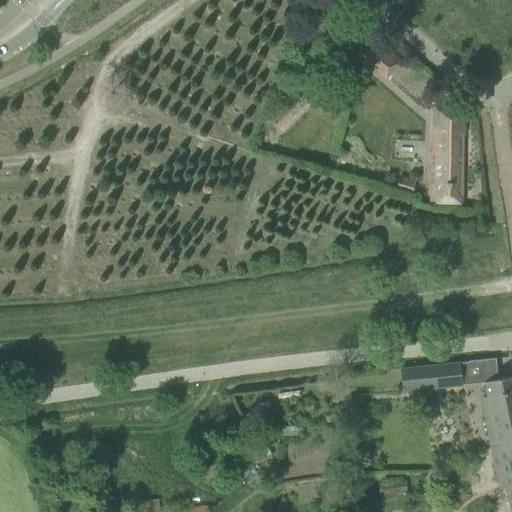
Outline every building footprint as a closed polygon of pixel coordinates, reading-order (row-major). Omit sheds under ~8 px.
[(399,64),(401,62),(369,33),(356,48),(354,50),(386,79),(389,74),(395,79),(404,69),(399,64)] [(429,202),(462,203),(463,108),(433,107),(429,202)] [(252,150),(270,155),(276,130),(258,125),(252,150)] [(400,175),(395,189),(410,195),(415,181),(400,175)] [(400,369),(403,392),(462,385),(460,362),(400,369)] [(490,413),(484,414),(494,463),(499,489),(506,488),(511,511),(511,376),(484,382),(488,402),(490,413)]
